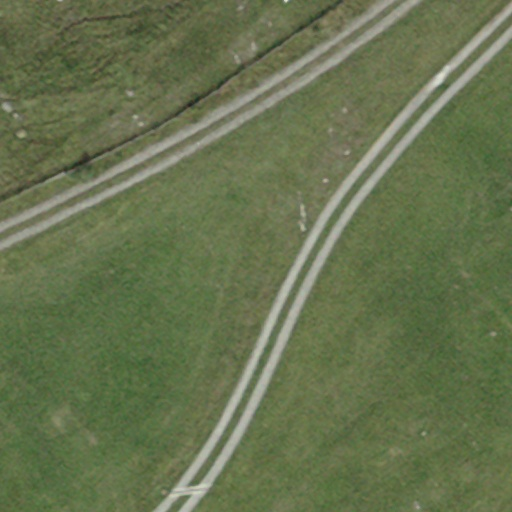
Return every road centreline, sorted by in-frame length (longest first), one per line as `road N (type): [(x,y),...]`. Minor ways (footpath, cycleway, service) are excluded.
road 1 (track): [(173,511),(233,424),(336,217),(511,23)]
road 2 (track): [(401,0),(325,58),(88,203),(0,246)]
